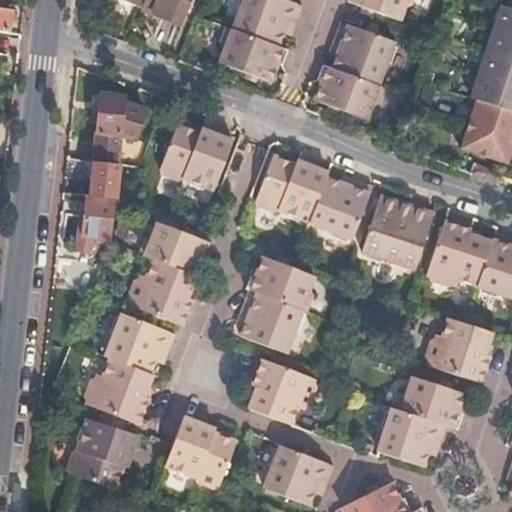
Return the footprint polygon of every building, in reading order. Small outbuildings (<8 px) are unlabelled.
[(121,0),(143,8),(146,0),(121,0)] [(146,0),(143,8),(181,24),(190,0),(146,0)] [(244,0),(233,30),(279,48),(287,26),(295,29),(303,7),(284,0),(244,0)] [(414,7),(416,0),(351,0),(349,5),(401,24),(407,8),(409,9),(414,7)] [(511,144),(511,0),(509,0),(506,9),(500,7),(469,101),(474,103),(457,150),(505,166),(511,144)] [(0,33),(8,34),(10,10),(0,9),(0,33)] [(396,44),(367,33),(343,25),(335,47),(342,49),(334,71),(380,87),(396,44)] [(279,65),(283,66),(289,51),(279,48),(233,30),(227,28),(221,43),(224,48),(226,48),(220,64),(272,83),(279,65)] [(382,106),(388,90),(380,87),(334,71),(325,68),(319,83),(324,84),(317,103),(369,122),(375,107),(376,107),(382,106)] [(93,160),(118,163),(120,136),(145,140),(150,109),(123,105),(125,97),(100,95),(93,160)] [(183,178),(214,189),(233,140),(201,128),(199,132),(177,124),(160,169),(162,174),(178,180),(183,178)] [(327,178),(329,173),(297,160),(296,165),(273,156),(255,200),(257,205),(272,212),(277,209),(310,223),(327,178)] [(113,199),(114,199),(118,163),(93,160),(90,197),(113,199)] [(348,186),(351,179),(344,176),(341,184),(348,186)] [(310,223),(309,224),(353,241),(373,187),(351,179),(348,186),(341,184),(327,178),(310,223)] [(110,236),(113,199),(90,197),(86,196),(83,234),(110,236)] [(381,197),(363,253),(416,270),(434,214),(381,197)] [(459,278),(478,285),(494,236),(481,232),(480,237),(469,234),(471,229),(445,220),(427,275),(430,276),(431,283),(448,288),(453,284),(457,285),(459,278)] [(145,239),(139,254),(154,260),(196,276),(200,278),(206,263),(202,261),(209,242),(196,237),(184,233),(158,223),(152,238),(150,237),(145,239)] [(187,227),(184,233),(196,237),(198,232),(187,227)] [(481,232),(471,229),(469,234),(480,237),(481,232)] [(478,285),(477,286),(511,297),(511,236),(496,231),(494,236),(478,285)] [(100,268),(107,252),(78,249),(77,266),(100,268)] [(279,256),(277,262),(288,266),(290,261),(279,256)] [(256,275),(252,274),(246,289),(250,291),(303,311),(308,313),(314,297),(311,292),(309,292),(315,276),(288,266),(277,262),(263,257),(256,275)] [(196,276),(154,260),(147,279),(140,276),(139,279),(132,281),(125,297),(130,303),(129,306),(179,325),(183,326),(193,300),(188,298),(192,288),(196,276)] [(188,298),(193,300),(196,290),(192,288),(188,298)] [(303,311),(250,291),(241,313),(249,316),(246,323),(241,338),(287,355),(303,311)] [(241,313),(238,321),(246,323),(249,316),(241,313)] [(121,314),(104,357),(110,359),(150,374),(155,361),(158,353),(166,357),(175,335),(121,314)] [(426,364),(481,383),(490,357),(485,355),(488,345),(492,333),(465,324),(449,319),(443,336),(437,334),(436,337),(428,340),(423,356),(427,361),(426,364)] [(485,355),(490,357),(493,346),(488,345),(485,355)] [(164,364),(166,357),(158,353),(155,361),(164,364)] [(150,374),(110,359),(103,378),(97,375),(96,379),(88,381),(82,397),(87,402),(86,405),(139,425),(149,399),(145,397),(148,387),(153,375),(150,374)] [(254,398),(249,409),(292,426),(299,407),(305,410),(306,407),(313,405),(319,389),(315,383),(316,380),(263,359),(252,386),(257,388),(254,398)] [(395,409),(446,426),(458,430),(463,414),(459,413),(465,394),(452,389),(440,385),(413,376),(408,392),(406,391),(401,393),(395,409)] [(442,380),(440,385),(452,389),(454,384),(442,380)] [(249,396),(254,398),(257,388),(252,386),(249,396)] [(145,397),(149,399),(153,389),(148,387),(145,397)] [(431,446),(439,448),(446,426),(395,409),(392,408),(377,451),(423,467),(428,454),(431,446)] [(71,472),(78,474),(115,488),(124,465),(129,466),(140,434),(90,417),(79,449),(74,451),(68,467),(71,472)] [(214,434),(216,430),(184,417),(174,444),(165,466),(196,479),(198,484),(214,490),(219,488),(236,443),(214,434)] [(325,488),(334,466),(281,445),(263,488),(309,506),(314,492),(317,485),(325,488)] [(428,454),(436,457),(439,448),(431,446),(428,454)] [(361,498),(343,507),(345,511),(412,511),(405,498),(401,500),(392,482),(379,488),(369,494),(361,498)] [(369,494),(379,488),(377,483),(366,488),(369,494)] [(322,495),(322,496),(325,488),(317,485),(314,492),(322,495)]
